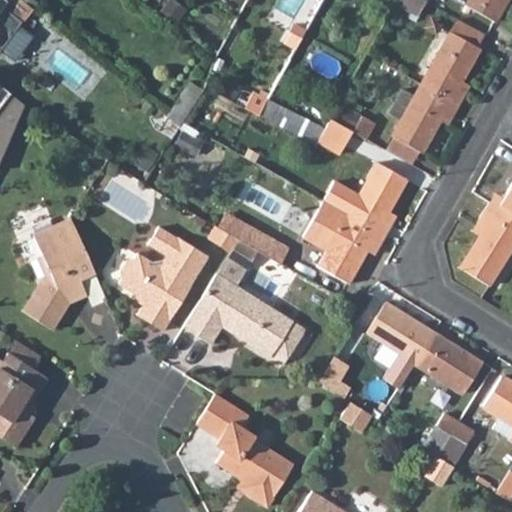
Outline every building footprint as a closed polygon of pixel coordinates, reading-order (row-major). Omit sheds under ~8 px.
[(34,11),(20,0),(0,0),(0,49),(23,22),(24,23),(34,11)] [(420,0),(395,0),(393,4),(416,18),(425,2),(420,0)] [(467,0),(464,6),(495,23),(508,0),(467,0)] [(4,49),(15,58),(32,35),(20,27),(4,49)] [(450,33),(420,86),(459,107),(465,96),(457,91),(480,50),(450,33)] [(188,83),(166,118),(171,120),(178,125),(180,123),(201,90),(188,83)] [(459,107),(420,86),(391,137),(421,154),(446,112),(453,117),(459,107)] [(263,92),(254,110),(315,143),(325,125),(263,92)] [(9,94),(0,105),(0,153),(13,127),(24,104),(9,94)] [(336,106),(328,120),(351,133),(359,119),(336,106)] [(171,120),(137,172),(146,178),(160,155),(178,125),(171,120)] [(328,120),(318,138),(341,151),(351,133),(328,120)] [(377,163),(348,215),(386,237),(392,226),(384,222),(407,180),(377,163)] [(491,202),(484,212),(511,229),(511,185),(498,207),(491,202)] [(303,237),(327,251),(318,268),(348,285),(372,243),(380,247),(386,237),(348,215),(323,202),(322,201),(303,237)] [(27,214),(34,230),(50,222),(43,207),(27,214)] [(511,249),(511,229),(484,212),(478,222),(486,228),(461,268),(489,286),(511,249)] [(93,275),(67,218),(30,235),(39,256),(33,259),(43,280),(22,313),(50,331),(65,306),(78,301),(72,284),(79,281),(93,275)] [(213,226),(205,239),(224,250),(232,237),(213,226)] [(183,284),(202,254),(172,236),(170,238),(152,227),(141,244),(160,255),(157,259),(145,260),(132,253),(129,257),(123,258),(115,271),(116,278),(114,282),(141,299),(134,312),(159,328),(186,285),(183,284)] [(264,235),(255,250),(278,263),(287,248),(264,235)] [(233,237),(222,254),(240,265),(250,247),(233,237)] [(301,326),(211,271),(178,325),(206,342),(217,324),(279,362),(301,326)] [(79,281),(72,284),(78,301),(86,297),(79,281)] [(367,333),(415,364),(434,333),(386,304),(367,333)] [(434,333),(415,364),(463,395),(483,364),(434,333)] [(13,339),(5,352),(30,368),(39,355),(13,339)] [(30,368),(5,352),(0,359),(0,440),(13,448),(31,418),(23,413),(45,377),(30,368)] [(319,383),(319,384),(344,400),(351,388),(340,382),(349,368),(334,359),(319,383)] [(483,408),(511,426),(511,383),(502,377),(483,408)] [(210,393),(192,422),(215,436),(221,451),(213,463),(239,479),(248,484),(243,492),(262,505),(288,462),(247,437),(248,434),(236,427),(244,413),(210,393)] [(367,414),(345,401),(344,403),(365,417),(367,414)] [(365,417),(344,403),(335,418),(356,431),(365,417)] [(436,426),(421,448),(429,453),(437,458),(451,436),(436,426)] [(451,436),(437,458),(448,465),(451,467),(465,445),(451,436)] [(437,458),(429,453),(417,473),(436,484),(448,465),(437,458)] [(511,472),(509,471),(498,491),(511,499),(511,497),(511,472)] [(239,479),(234,487),(243,492),(248,484),(239,479)] [(342,511),(308,490),(294,511),(342,511)]
